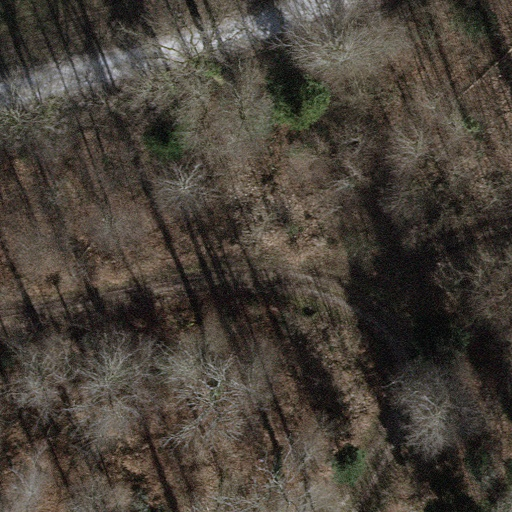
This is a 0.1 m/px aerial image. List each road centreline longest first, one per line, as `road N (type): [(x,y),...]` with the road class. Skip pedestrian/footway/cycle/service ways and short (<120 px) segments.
road 1 (track): [(239,282),(288,281),(338,293),(406,343),(414,372),(405,419),(350,511)]
road 2 (track): [(0,96),(192,48),(334,0)]
road 3 (track): [(239,282),(511,230)]
road 4 (track): [(0,326),(239,282)]
